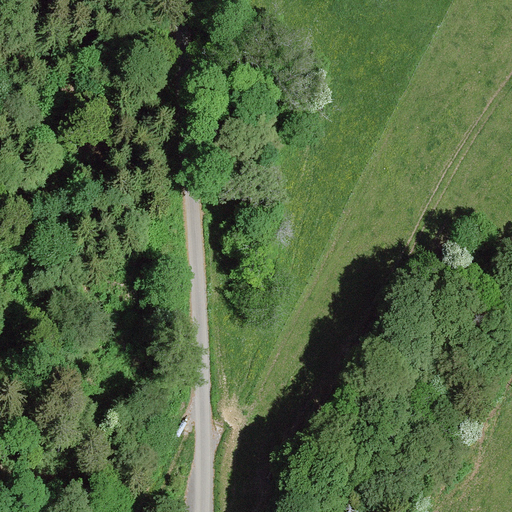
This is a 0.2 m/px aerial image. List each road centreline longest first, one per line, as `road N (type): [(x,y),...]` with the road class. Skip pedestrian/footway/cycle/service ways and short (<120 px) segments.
road 1 (unclassified): [(182,0),(203,511)]
road 2 (track): [(251,511),(511,84)]
road 3 (track): [(202,404),(146,511)]
